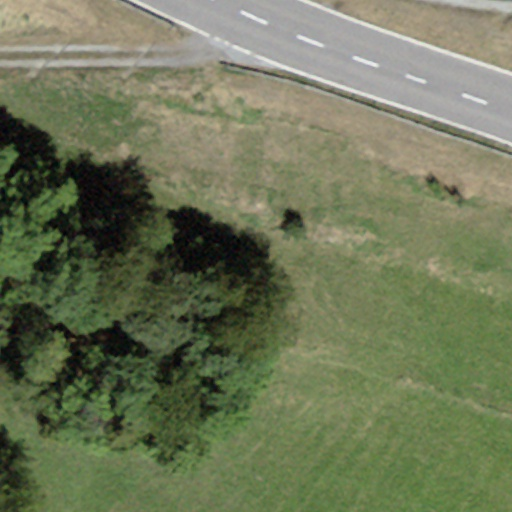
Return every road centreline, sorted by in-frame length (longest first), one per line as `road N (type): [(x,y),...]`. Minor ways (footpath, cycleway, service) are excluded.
road 1 (secondary): [(511,110),(220,0)]
road 2 (track): [(0,54),(205,47),(272,24)]
